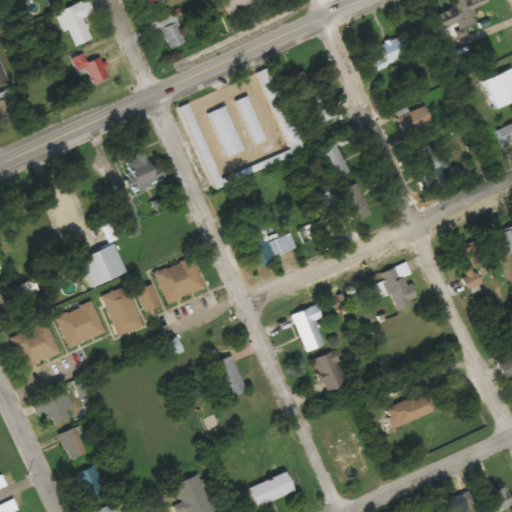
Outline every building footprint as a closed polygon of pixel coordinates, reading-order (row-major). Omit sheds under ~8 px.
[(72,47),(91,39),(82,18),(93,14),(86,0),(85,0),(57,12),(72,47)] [(259,0),(220,0),(226,14),(259,0)] [(443,42),(457,37),(455,31),(477,23),(472,9),(487,3),(485,0),(456,0),(453,1),(455,6),(432,15),(443,42)] [(167,49),(183,43),(173,15),(144,26),(147,35),(161,30),(167,49)] [(405,53),(395,37),(379,47),(389,63),(405,53)] [(98,58),(85,63),(81,54),(70,59),(76,73),(85,69),(91,84),(107,77),(98,58)] [(497,109),(511,101),(511,69),(511,67),(483,81),(497,109)] [(396,117),(404,136),(431,124),(423,106),(396,117)] [(511,124),(497,131),(503,143),(511,139),(511,124)] [(319,151),(335,179),(349,171),(332,143),(319,151)] [(444,180),(440,170),(442,169),(429,144),(413,153),(430,187),(444,180)] [(123,160),(134,191),(157,183),(146,152),(123,160)] [(351,223),(369,213),(354,183),(336,192),(351,223)] [(143,230),(127,208),(117,216),(132,237),(143,230)] [(293,248),(288,234),(264,243),(257,226),(241,232),(255,266),(273,259),(272,257),(293,248)] [(499,257),(511,252),(511,227),(491,236),(499,257)] [(90,287),(124,272),(112,243),(97,249),(91,236),(73,245),(79,258),(78,258),(90,287)] [(453,251),(465,290),(480,285),(474,265),(480,263),(474,244),(453,251)] [(192,258),(154,270),(164,302),(202,290),(192,258)] [(410,282),(409,283),(402,264),(381,272),(393,309),(417,301),(410,282)] [(133,292),(144,313),(160,304),(149,283),(133,292)] [(140,328),(128,286),(102,293),(113,335),(140,328)] [(53,318),(68,349),(104,332),(90,301),(53,318)] [(290,316),(306,352),(323,344),(313,322),(321,318),(314,304),(290,316)] [(58,355),(47,324),(9,337),(20,368),(58,355)] [(311,361),(328,393),(347,383),(330,350),(311,361)] [(213,362),(228,398),(244,391),(230,356),(213,362)] [(47,410),(52,425),(67,419),(57,392),(29,403),(34,415),(47,410)] [(384,408),(392,428),(431,412),(423,392),(384,408)] [(56,435),(69,460),(86,451),(73,426),(56,435)] [(103,493),(92,466),(76,473),(87,500),(103,493)] [(248,489),(257,507),(293,490),(283,471),(248,489)] [(213,511),(199,475),(172,485),(179,503),(172,506),(174,511),(213,511)] [(510,505),(505,487),(488,492),(493,510),(510,505)] [(440,505),(444,511),(460,511),(474,504),(465,490),(440,505)] [(0,511),(9,511),(16,509),(11,499),(0,504),(0,511)] [(93,511),(117,511),(114,503),(93,511)]
